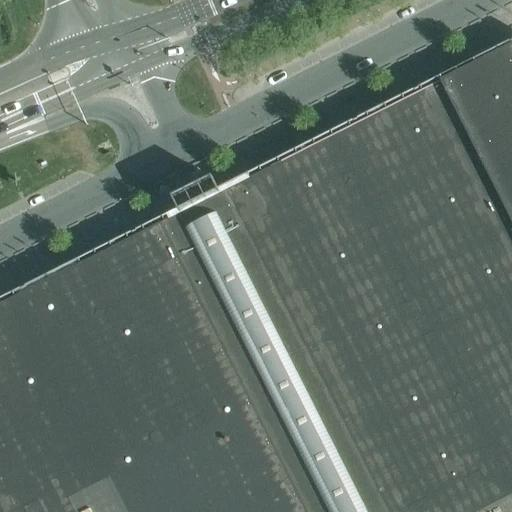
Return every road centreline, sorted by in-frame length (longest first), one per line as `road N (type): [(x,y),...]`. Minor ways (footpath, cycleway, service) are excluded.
road 1 (unclassified): [(189,146),(478,0)]
road 2 (unclassified): [(0,137),(108,111),(130,129),(149,166)]
road 3 (unclassified): [(0,242),(149,166)]
road 4 (secondary): [(147,64),(298,0)]
